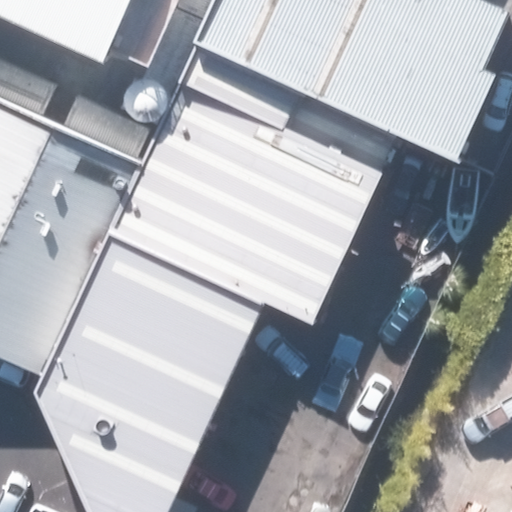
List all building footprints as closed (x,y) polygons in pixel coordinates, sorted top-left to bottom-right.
[(0,0),(0,2),(60,29),(72,0),(0,0)] [(172,0),(158,32),(431,154),(491,21),(443,0),(172,0)] [(362,166),(165,78),(99,225),(295,313),(362,166)] [(100,171),(0,126),(0,369),(9,373),(71,235),(100,171)] [(71,235),(9,373),(65,511),(143,511),(176,447),(238,309),(71,235)]
